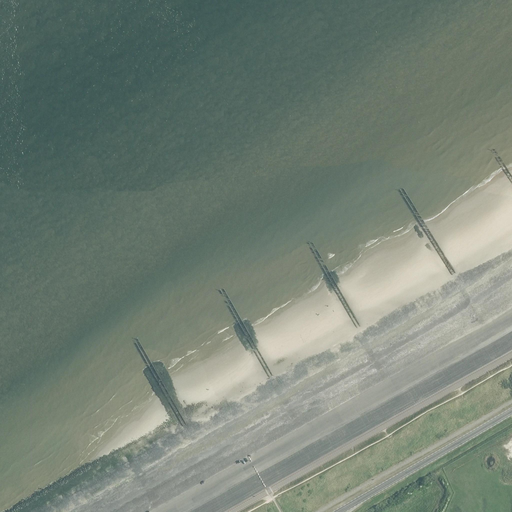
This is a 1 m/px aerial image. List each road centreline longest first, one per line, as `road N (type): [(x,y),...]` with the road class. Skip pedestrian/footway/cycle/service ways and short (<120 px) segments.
road 1 (unclassified): [(511,352),(232,511)]
road 2 (secondary): [(339,511),(511,411)]
